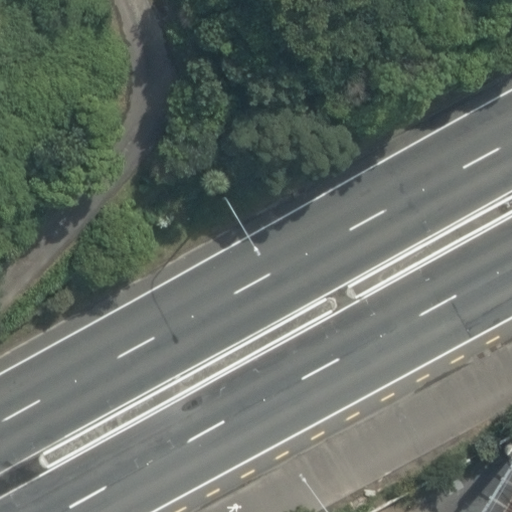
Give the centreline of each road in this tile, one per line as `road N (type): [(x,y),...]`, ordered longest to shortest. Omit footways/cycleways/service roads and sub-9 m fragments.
road 1 (primary): [(0,424),(511,146)]
road 2 (primary): [(511,264),(56,511)]
